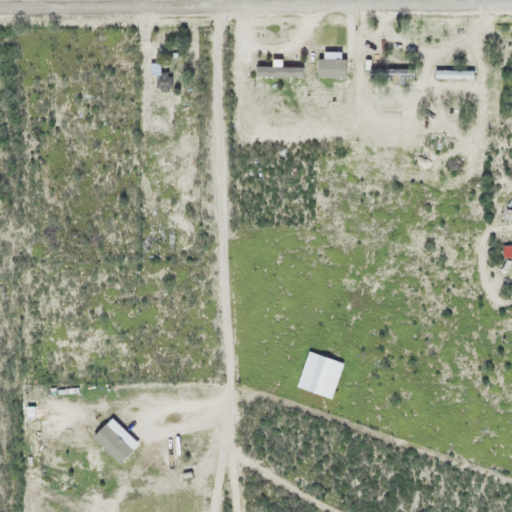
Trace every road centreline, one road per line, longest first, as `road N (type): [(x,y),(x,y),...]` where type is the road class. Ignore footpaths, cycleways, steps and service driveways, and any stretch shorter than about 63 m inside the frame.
road 1 (residential): [(511,0),(0,3)]
road 2 (track): [(211,511),(228,390),(215,2)]
